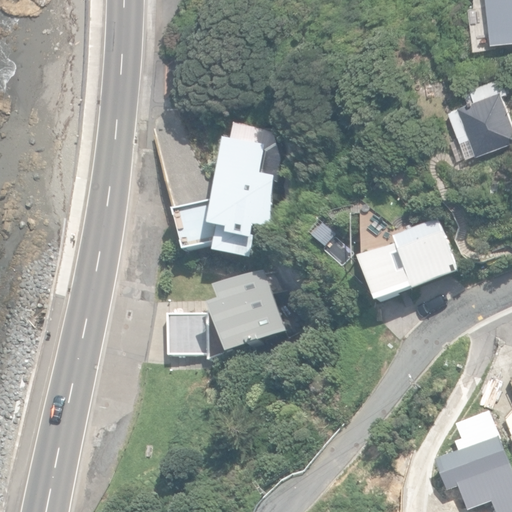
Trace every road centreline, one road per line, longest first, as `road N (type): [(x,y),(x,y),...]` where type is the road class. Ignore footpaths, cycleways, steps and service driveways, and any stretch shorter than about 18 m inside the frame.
road 1 (tertiary): [(45,511),(92,283),(122,0)]
road 2 (residential): [(284,511),(445,330),(511,294)]
